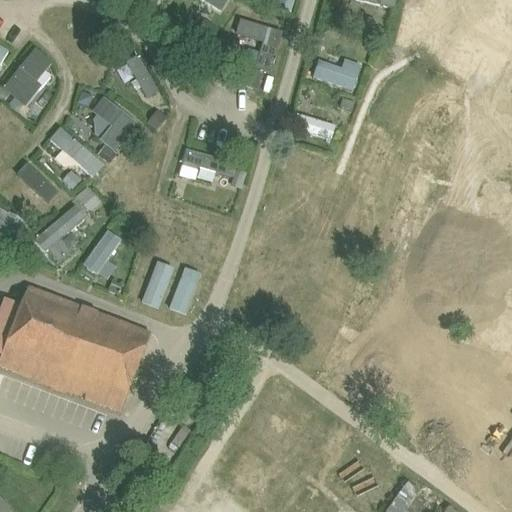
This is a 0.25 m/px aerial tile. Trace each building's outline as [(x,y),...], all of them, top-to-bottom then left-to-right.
[(200,0),(221,13),(229,0),(200,0)] [(358,0),(397,10),(399,0),(358,0)] [(68,10),(52,22),(84,64),(99,52),(68,10)] [(375,21),(361,18),(358,30),(373,34),(375,21)] [(204,21),(196,34),(208,41),(216,28),(204,21)] [(282,35),(240,22),(235,37),(262,45),(255,70),(270,75),(282,35)] [(324,43),(315,40),(311,52),(320,55),(324,43)] [(0,67),(10,53),(0,46),(0,67)] [(4,90),(26,108),(50,78),(45,74),(52,64),(36,51),(4,90)] [(342,68),(345,60),(324,54),(322,62),(342,68)] [(148,99),(160,92),(142,60),(130,66),(148,99)] [(320,63),(315,80),(355,92),(364,66),(346,61),(343,70),(320,63)] [(256,89),(260,77),(247,72),(242,85),(256,89)] [(10,96),(0,88),(0,100),(4,103),(10,96)] [(94,124),(95,136),(102,141),(100,143),(105,147),(114,154),(116,151),(118,152),(137,125),(102,99),(92,114),(97,117),(93,123),(94,124)] [(352,112),(355,104),(342,101),(340,109),(352,112)] [(433,139),(445,108),(433,104),(422,134),(433,139)] [(157,111),(146,125),(156,133),(166,119),(157,111)] [(292,113),(287,130),(333,142),(338,125),(292,113)] [(92,180),(105,164),(61,129),(48,145),(92,180)] [(116,157),(104,147),(97,156),(109,166),(116,157)] [(186,149),(177,177),(196,182),(200,168),(226,176),(230,162),(186,149)] [(370,173),(363,195),(384,202),(399,154),(386,150),(378,176),(370,173)] [(289,167),(335,174),(338,158),(292,151),(289,167)] [(130,158),(103,185),(114,196),(141,170),(130,158)] [(399,196),(410,200),(423,166),(412,161),(399,196)] [(81,182),(71,172),(62,182),(72,191),(81,182)] [(216,183),(216,173),(199,172),(198,182),(216,183)] [(235,173),(231,187),(242,190),(246,176),(235,173)] [(92,194),(80,204),(90,215),(101,205),(92,194)] [(61,241),(84,221),(74,209),(35,243),(45,255),(48,252),(59,265),(71,254),(61,241)] [(0,262),(23,225),(0,211),(0,262)] [(363,215),(352,239),(335,231),(328,246),(362,261),(380,222),(363,215)] [(182,228),(175,249),(208,259),(214,238),(182,228)] [(116,268),(108,263),(123,241),(108,231),(84,266),(107,281),(116,268)] [(345,280),(354,267),(326,247),(317,260),(345,280)] [(293,307),(307,279),(262,256),(255,269),(288,286),(281,301),(293,307)] [(155,283),(159,274),(141,267),(131,295),(180,312),(186,294),(155,283)] [(108,293),(118,296),(122,286),(112,282),(108,293)] [(92,379),(85,401),(120,414),(151,335),(29,288),(0,362),(0,368),(34,381),(42,360),(92,379)] [(359,362),(366,348),(335,332),(328,347),(359,362)] [(417,407),(425,393),(378,364),(370,377),(417,407)] [(285,401),(276,395),(256,424),(290,448),(316,410),(291,393),(285,401)] [(297,456),(312,468),(339,431),(324,420),(297,456)] [(511,453),(511,434),(506,429),(496,441),(511,453)] [(271,471),(280,458),(245,434),(230,458),(242,466),(249,456),(271,471)] [(335,485),(348,496),(372,469),(360,458),(335,485)] [(283,468),(271,482),(288,497),(300,483),(283,468)] [(387,511),(408,511),(422,490),(409,481),(387,511)] [(459,511),(430,499),(424,511),(459,511)]
